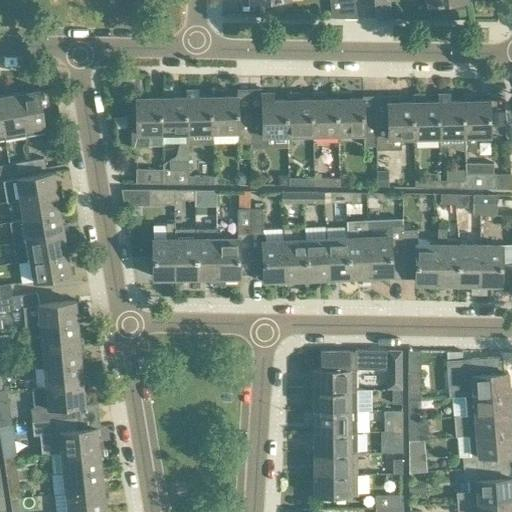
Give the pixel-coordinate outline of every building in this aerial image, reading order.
[(357,18),(355,1),(355,0),(342,0),(342,2),(344,17),(357,18)] [(457,16),(467,15),(466,3),(456,5),(457,16)] [(18,91),(26,135),(46,131),(39,88),(18,91)] [(211,89),(211,96),(212,131),(238,130),(238,142),(250,142),(250,112),(238,112),(237,93),(236,93),(236,95),(223,95),(223,89),(224,89),(224,88),(211,89)] [(173,90),(174,90),(174,89),(161,90),(161,97),(161,132),(162,143),(179,143),(179,142),(187,142),(187,131),(186,96),(173,97),(173,90)] [(186,89),(186,96),(187,131),(212,131),(211,96),(198,96),(198,90),(199,90),(199,89),(186,89)] [(131,145),(148,145),(148,132),(161,132),(161,97),(147,97),(147,91),(149,91),(149,90),(135,90),(136,128),(131,128),(131,145)] [(337,91),(337,98),(338,132),(364,132),(365,145),(377,145),(376,114),(364,115),(363,95),(362,95),(362,97),(349,98),(349,91),(350,91),(350,90),(337,91)] [(0,112),(4,138),(26,135),(18,91),(0,94),(0,112)] [(312,91),(312,98),(313,133),(338,132),(337,98),(324,98),(324,92),(325,92),(325,91),(312,91)] [(262,112),(250,112),(250,142),(262,142),(262,134),(287,133),(287,99),(273,99),(273,93),(274,93),(274,92),(261,92),(262,112)] [(287,92),(287,99),(287,133),(313,133),(312,98),(299,99),(298,93),(300,93),(300,92),(287,92)] [(451,93),(438,93),(438,101),(438,135),(439,144),(449,147),(449,135),(464,134),(463,100),(450,100),(450,94),(451,94),(451,93)] [(476,150),(476,134),(489,134),(489,136),(490,136),(489,97),(488,97),(488,99),(475,100),(475,94),(476,94),(476,93),(463,93),(463,100),(464,134),(464,150),(476,150)] [(376,114),(377,145),(377,149),(401,148),(401,136),(413,135),(412,101),(399,101),(399,95),(400,95),(400,94),(387,95),(388,114),(376,114)] [(412,94),(412,101),(413,135),(438,135),(438,101),(424,101),(424,95),(425,95),(425,94),(412,94)] [(493,124),(504,124),(504,111),(493,112),(493,124)] [(188,142),(187,142),(179,142),(179,143),(176,154),(169,158),(169,160),(169,168),(164,168),(163,183),(188,183),(188,175),(188,142)] [(32,169),(45,166),(44,157),(30,160),(32,169)] [(17,171),(32,169),(30,160),(15,162),(17,171)] [(493,173),(493,162),(466,162),(466,169),(466,172),(466,179),(466,187),(475,187),(493,188),(493,173)] [(0,164),(0,174),(11,172),(9,163),(0,164)] [(164,168),(163,168),(137,168),(136,182),(163,183),(164,168)] [(377,170),(376,186),(388,186),(388,170),(377,170)] [(20,198),(57,192),(53,171),(16,178),(3,180),(6,201),(20,198)] [(247,177),(244,171),(238,171),(233,176),(237,183),(244,183),(247,177)] [(287,183),(287,174),(278,174),(278,183),(287,183)] [(422,178),(422,186),(440,187),(440,178),(422,178)] [(466,187),(466,179),(446,178),(446,187),(466,187)] [(174,189),(150,189),(150,204),(174,204),(174,199),(174,189)] [(180,199),(195,199),(196,189),(180,189),(180,199)] [(196,189),(195,199),(195,205),(216,205),(216,189),(196,189)] [(303,200),(303,191),(287,190),(286,200),(303,200)] [(303,191),(303,200),(317,201),(318,191),(303,191)] [(329,201),(345,201),(345,191),(329,191),(329,201)] [(345,191),(345,201),(360,201),(360,191),(345,191)] [(57,192),(20,198),(23,219),(60,212),(57,192)] [(455,203),(455,193),(441,193),(440,203),(455,203)] [(468,193),(455,193),(455,203),(456,203),(456,206),(468,207),(468,193)] [(473,202),(497,202),(497,194),(473,193),(473,202)] [(497,213),(497,202),(473,202),(473,213),(497,213)] [(249,208),(238,208),(237,208),(237,233),(238,233),(238,237),(216,237),(217,282),(225,282),(225,275),(239,275),(239,274),(251,274),(249,208)] [(249,208),(251,274),(264,274),(264,278),(278,278),(278,284),(286,284),(284,240),(262,241),(262,233),(264,233),(264,208),(249,208)] [(23,219),(27,239),(64,232),(60,212),(23,219)] [(166,224),(153,224),(153,276),(167,276),(167,283),(175,283),(175,228),(175,222),(166,222),(166,224)] [(388,235),(368,236),(370,280),(378,280),(378,273),(391,273),(391,277),(392,277),(392,275),(403,275),(403,254),(402,230),(403,230),(403,228),(402,222),(387,223),(388,235)] [(283,228),(284,240),(286,284),(294,284),(293,277),(307,277),(305,239),(292,240),(291,227),(283,228)] [(447,238),(447,227),(438,227),(438,243),(437,288),(444,288),(445,282),(458,282),(459,243),(459,239),(447,238)] [(183,276),(196,276),(195,228),(175,228),(175,283),(183,282),(183,276)] [(217,282),(216,237),(216,228),(195,228),(196,276),(209,275),(209,282),(217,282)] [(403,230),(402,230),(403,254),(403,275),(403,277),(405,277),(405,275),(415,275),(415,281),(429,281),(429,288),(437,288),(438,243),(417,236),(417,228),(403,228),(403,230)] [(17,261),(30,259),(67,252),(64,232),(27,239),(13,241),(17,261)] [(368,236),(347,237),(349,275),(362,274),(362,281),(370,280),(368,236)] [(347,237),(326,238),(328,282),(336,282),(335,275),(349,275),(347,237)] [(305,239),(307,277),(320,276),(320,283),(328,282),(326,238),(305,239)] [(479,294),(480,244),(459,243),(458,282),(471,282),(471,294),(479,294)] [(511,244),(501,244),(481,244),(480,244),(479,294),(486,294),(487,282),(499,282),(500,286),(511,284),(511,275),(511,262),(511,244)] [(67,252),(30,259),(34,280),(71,273),(67,252)] [(0,283),(0,297),(12,295),(10,282),(0,283)] [(0,297),(0,309),(23,306),(38,303),(39,303),(37,292),(15,295),(12,295),(0,297)] [(77,322),(77,321),(75,300),(39,303),(38,303),(39,315),(24,316),(25,326),(25,327),(40,325),(77,322)] [(79,342),(77,322),(40,325),(42,346),(79,342)] [(81,363),(79,342),(42,346),(44,366),(81,363)] [(320,367),(312,367),(312,389),(357,389),(356,368),(387,368),(386,349),(355,348),(355,350),(320,350),(320,367)] [(401,368),(402,349),(386,349),(387,368),(401,368)] [(463,359),(447,360),(447,362),(450,396),(452,396),(509,391),(508,371),(504,371),(502,356),(463,359)] [(81,363),(44,366),(46,386),(46,387),(83,383),(81,363)] [(408,398),(421,398),(420,370),(408,370),(408,398)] [(392,388),(401,388),(401,374),(387,374),(387,388),(392,388)] [(46,387),(46,386),(32,387),(34,406),(31,406),(32,420),(78,416),(77,404),(85,403),(83,383),(46,387)] [(393,402),(401,402),(401,388),(392,388),(392,389),(393,389),(393,394),(393,402)] [(312,389),(313,410),(357,410),(357,389),(312,389)] [(467,414),(511,411),(509,391),(452,396),(453,415),(462,414),(467,414)] [(408,418),(420,418),(420,398),(421,398),(408,398),(408,418)] [(357,410),(313,410),(313,431),(357,431),(357,410)] [(469,434),(511,431),(511,423),(511,411),(467,414),(469,434)] [(41,453),(51,452),(99,447),(97,426),(79,428),(78,416),(32,420),(33,434),(40,433),(41,453)] [(393,431),(402,431),(402,416),(393,416),(393,431)] [(409,439),(424,438),(429,438),(427,419),(420,419),(420,418),(408,418),(409,439)] [(0,423),(0,431),(4,455),(15,453),(9,422),(0,423)] [(357,431),(313,431),(313,452),(357,452),(357,431)] [(393,445),(402,445),(402,431),(393,431),(393,445)] [(459,455),(462,455),(463,468),(491,465),(491,454),(511,451),(511,431),(469,434),(469,435),(457,436),(459,455)] [(64,471),(101,467),(99,447),(51,452),(53,473),(64,471)] [(357,452),(313,452),(313,473),(357,473),(357,452)] [(15,456),(4,458),(7,477),(18,476),(18,477),(28,475),(27,467),(17,469),(15,456)] [(402,473),(402,458),(393,458),(393,473),(402,473)] [(456,501),(511,496),(511,475),(492,477),(491,465),(463,468),(464,480),(467,480),(468,490),(456,491),(456,501)] [(103,488),(101,467),(64,471),(66,492),(103,488)] [(357,473),(313,473),(313,495),(357,494),(357,473)] [(10,498),(21,496),(19,482),(8,484),(10,498)] [(68,511),(105,508),(103,488),(66,492),(68,511)] [(375,494),(375,507),(402,506),(402,494),(375,494)] [(12,511),(23,510),(21,496),(10,498),(12,511)] [(469,510),(469,511),(511,511),(511,496),(456,501),(457,511),(469,510)]
